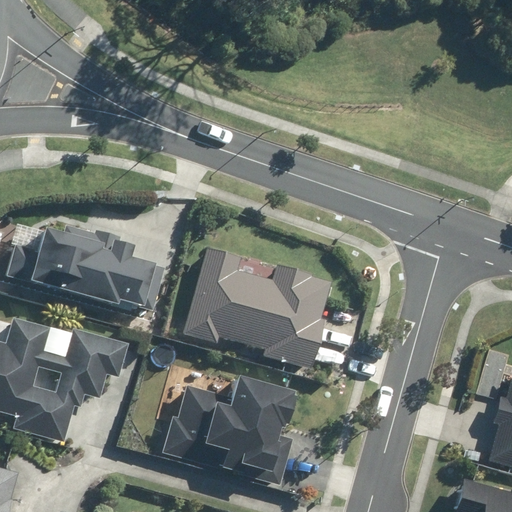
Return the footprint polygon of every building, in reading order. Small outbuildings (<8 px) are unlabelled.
[(21,249),(4,245),(0,262),(0,278),(141,313),(152,267),(109,256),(113,238),(58,224),(55,236),(26,229),(21,249)] [(236,256),(197,246),(175,336),(209,344),(211,338),(262,350),(260,361),(300,370),(322,276),(268,263),(264,279),(232,271),(236,256)] [(0,412),(10,415),(7,430),(55,443),(65,406),(73,408),(76,394),(92,398),(98,375),(104,376),(113,343),(6,315),(0,337),(0,412)] [(511,373),(503,371),(496,396),(490,395),(484,418),(492,420),(480,464),(511,472),(511,373)] [(278,391),(222,378),(217,398),(175,388),(168,420),(163,419),(154,457),(272,485),(283,439),(268,435),(278,391)] [(0,511),(10,511),(0,509),(0,502),(7,475),(0,473),(0,511)] [(511,511),(511,490),(452,473),(441,511),(445,511),(511,511)]
